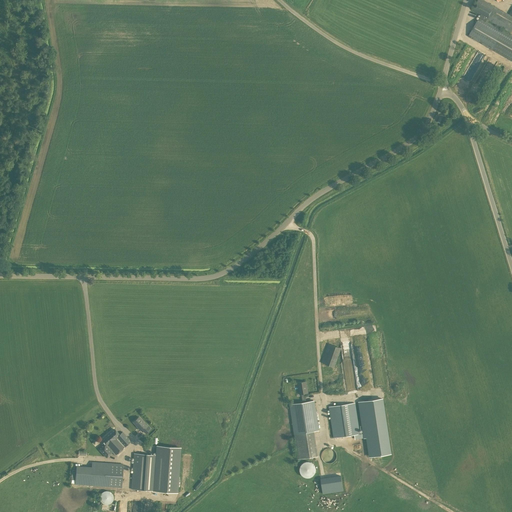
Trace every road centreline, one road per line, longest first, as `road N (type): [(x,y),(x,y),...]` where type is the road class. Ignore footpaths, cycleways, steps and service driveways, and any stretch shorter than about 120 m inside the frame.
road 1 (tertiary): [(440,85),(413,139),(319,193),(225,272),(197,280),(0,276)]
road 2 (unclassified): [(511,269),(466,117)]
